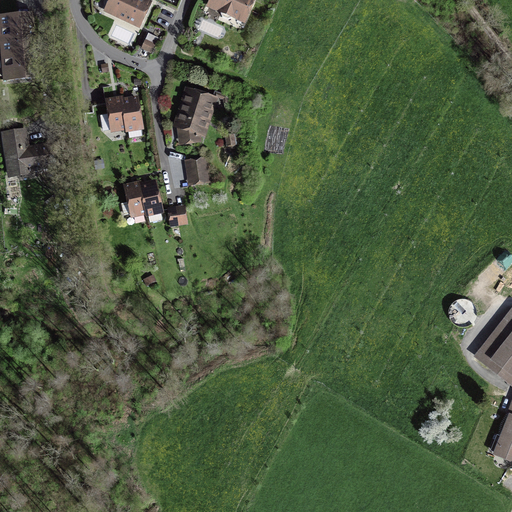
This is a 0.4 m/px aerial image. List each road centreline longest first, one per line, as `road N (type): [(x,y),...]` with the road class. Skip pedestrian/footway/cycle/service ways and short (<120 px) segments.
road 1 (unknown): [(45,0),(54,141)]
road 2 (residential): [(152,69),(172,191)]
